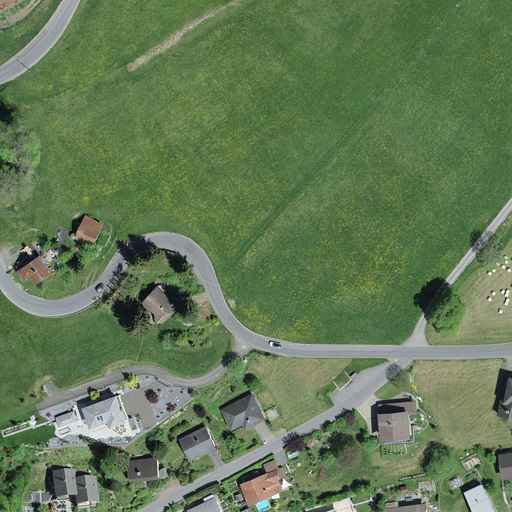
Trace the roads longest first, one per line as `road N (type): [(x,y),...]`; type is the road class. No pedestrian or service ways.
road 1 (tertiary): [(411,351),(304,351),(248,336),(223,312),(202,261),(167,240),(140,244),(101,288),(67,308),(31,305),(0,270)]
road 2 (residential): [(144,511),(347,406),(411,351)]
road 3 (track): [(411,351),(427,311),(511,202)]
